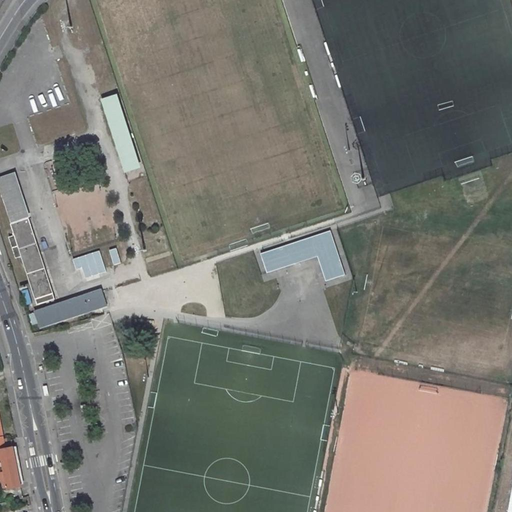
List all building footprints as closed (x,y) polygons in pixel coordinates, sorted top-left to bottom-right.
[(142,169),(118,95),(102,101),(125,175),(142,169)] [(262,258),(268,277),(319,262),(327,287),(346,281),(333,236),(262,258)] [(113,265),(121,262),(115,246),(107,249),(113,265)] [(100,252),(73,260),(77,271),(82,269),(86,279),(107,273),(100,252)] [(22,291),(25,304),(31,303),(27,289),(22,291)] [(21,484),(14,447),(5,448),(3,438),(2,438),(0,427),(0,458),(2,458),(6,473),(2,474),(4,486),(8,485),(8,487),(21,484)]
